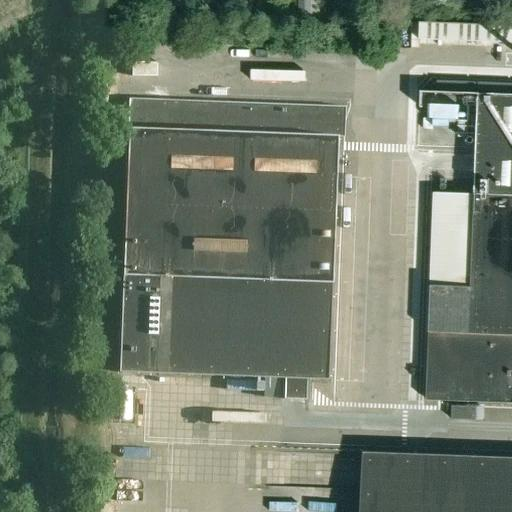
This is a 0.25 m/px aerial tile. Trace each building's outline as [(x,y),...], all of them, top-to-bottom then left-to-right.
[(156,78),(156,64),(131,63),(131,77),(156,78)] [(426,401),(511,403),(511,93),(478,92),(475,193),(435,192),(426,401)] [(345,108),(345,107),(128,99),(118,373),(284,379),(283,400),(306,401),(307,380),(327,381),(337,137),(344,109),(345,108)] [(164,391),(179,390),(179,377),(163,378),(164,391)] [(451,420),(476,421),(476,407),(452,406),(451,420)] [(511,511),(511,458),(365,454),(362,511),(511,511)] [(347,487),(347,473),(306,473),(306,486),(347,487)]
